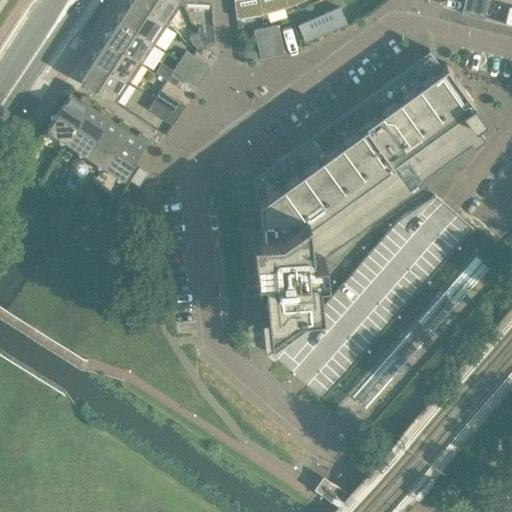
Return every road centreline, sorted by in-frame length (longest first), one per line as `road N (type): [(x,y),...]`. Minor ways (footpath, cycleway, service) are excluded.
road 1 (residential): [(418,511),(213,352),(194,166),(393,26),(511,48)]
road 2 (tertiary): [(0,107),(72,0)]
